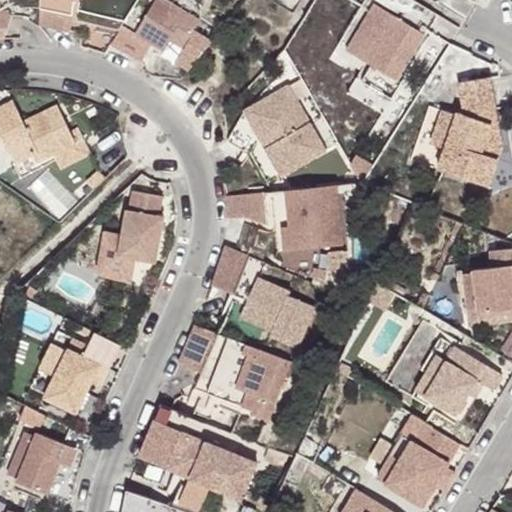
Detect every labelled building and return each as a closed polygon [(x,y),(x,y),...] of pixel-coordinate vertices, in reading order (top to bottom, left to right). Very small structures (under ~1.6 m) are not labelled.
[(40,0),(40,26),(70,32),(75,0),(40,0)] [(164,0),(155,0),(136,33),(165,51),(171,40),(184,48),(200,22),(164,0)] [(424,33),(374,4),(347,51),(372,65),(397,80),(424,33)] [(369,66),(361,79),(390,95),(397,82),(369,66)] [(458,115),(430,106),(412,159),(489,186),(498,159),(482,153),(496,112),(490,77),(461,82),(466,115),(459,112),(458,115)] [(293,81),(250,105),(232,135),(250,145),(256,135),(261,126),(271,143),(287,170),(330,146),(293,81)] [(0,104),(0,111),(4,120),(14,115),(6,102),(0,104)] [(0,146),(9,163),(26,154),(30,161),(48,152),(69,141),(64,131),(50,104),(17,122),(14,115),(4,120),(0,111),(0,146)] [(496,112),(482,153),(498,159),(502,147),(496,112)] [(71,128),(64,131),(69,141),(48,152),(56,166),(84,151),(71,128)] [(94,188),(106,178),(100,170),(88,182),(94,188)] [(335,185),(284,190),(288,226),(290,250),(341,245),(335,185)] [(272,192),(226,196),(227,218),(246,217),(275,223),(272,192)] [(157,263),(165,218),(160,217),(163,198),(134,193),(130,212),(126,211),(118,257),(157,263)] [(283,251),(290,250),(288,226),(281,227),(283,251)] [(473,268),(474,271),(479,315),(511,310),(511,274),(511,269),(511,268),(511,245),(490,248),(492,265),(473,268)] [(249,256),(225,246),(223,254),(220,265),(217,277),(213,284),(213,286),(235,295),(249,256)] [(511,310),(479,315),(474,271),(464,272),(470,324),(511,318),(511,268),(511,269),(511,274),(511,310)] [(258,277),(249,302),(241,319),(273,332),(271,337),(299,348),(316,306),(289,295),(290,290),(258,277)] [(252,350),(195,325),(178,364),(201,374),(195,389),(240,408),(245,396),(234,391),(252,350)] [(121,344),(96,332),(89,345),(84,356),(69,349),(68,351),(55,377),(46,395),(44,398),(76,414),(92,383),(101,365),(109,369),(121,344)] [(501,373),(440,337),(421,369),(426,372),(437,354),(446,360),(425,395),(456,414),(468,394),(477,380),(484,384),(492,389),(501,373)] [(40,369),(55,377),(68,351),(53,343),(40,369)] [(234,391),(245,396),(263,355),(252,350),(234,391)] [(426,372),(415,390),(425,395),(446,360),(437,354),(426,372)] [(290,367),(263,355),(245,396),(255,400),(250,412),(267,420),(290,367)] [(101,365),(92,383),(100,387),(109,369),(101,365)] [(484,384),(477,380),(468,394),(475,398),(484,384)] [(240,408),(250,412),(255,400),(245,396),(240,408)] [(48,415),(27,405),(20,418),(41,428),(48,415)] [(460,444),(415,417),(404,436),(412,441),(400,461),(386,483),(423,506),(460,444)] [(256,465),(154,421),(139,455),(190,478),(210,487),(241,500),(256,465)] [(20,478),(36,437),(25,433),(10,475),(20,478)] [(66,445),(37,434),(36,437),(20,478),(18,482),(47,493),(60,461),(66,445)] [(382,464),(391,445),(378,439),(370,458),(382,464)] [(77,449),(66,445),(60,461),(71,465),(77,449)] [(386,483),(400,461),(391,455),(378,479),(386,483)] [(199,511),(210,487),(190,478),(178,508),(189,511),(199,511)] [(152,511),(157,501),(126,489),(123,501),(121,511),(152,511)] [(395,511),(356,489),(342,511),(395,511)]
